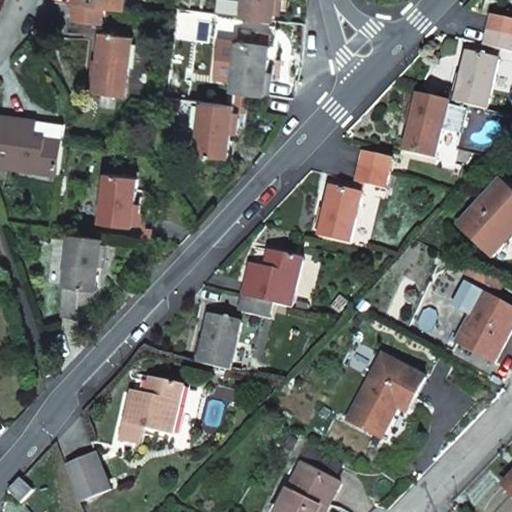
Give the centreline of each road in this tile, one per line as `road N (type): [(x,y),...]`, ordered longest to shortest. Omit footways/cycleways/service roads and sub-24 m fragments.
road 1 (residential): [(0,465),(340,101)]
road 2 (residential): [(511,404),(406,511)]
road 3 (residential): [(340,101),(434,0)]
